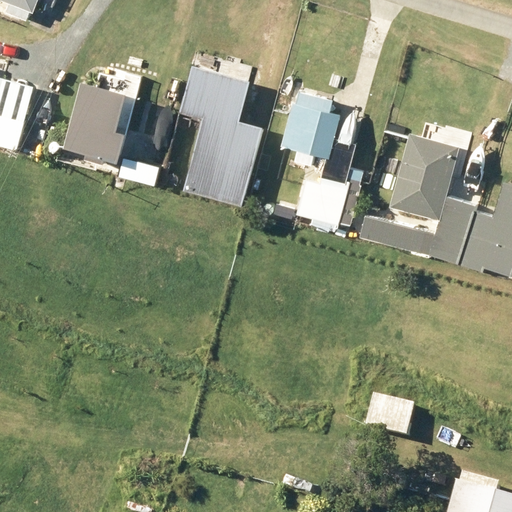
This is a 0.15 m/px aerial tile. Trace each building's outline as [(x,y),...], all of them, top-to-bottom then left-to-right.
[(7,0),(8,0),(5,10),(25,17),(28,8),(32,10),(35,0),(7,0)] [(192,64),(180,109),(202,115),(183,187),(241,202),(262,124),(238,118),(248,79),(192,64)] [(0,142),(15,147),(23,118),(0,111),(0,78),(1,76),(0,75),(0,142)] [(115,131),(126,91),(81,79),(62,147),(91,155),(93,148),(118,155),(124,134),(115,131)] [(274,101),(288,105),(293,88),(278,85),(274,101)] [(292,100),(281,143),(297,148),(294,158),(312,163),(315,151),(328,155),(339,112),(321,107),(324,97),(299,90),(296,101),(292,100)] [(365,213),(360,236),(459,261),(473,206),(474,202),(445,195),(448,186),(452,187),(454,178),(450,177),(459,142),(409,129),(389,205),(439,218),(435,231),(365,213)] [(106,167),(137,175),(140,162),(109,155),(106,167)] [(297,212),(312,215),(311,223),(335,229),(337,220),(349,223),(362,169),(351,167),(347,182),(307,172),(297,212)] [(473,206),(459,261),(483,268),(483,265),(511,271),(511,181),(502,179),(493,215),(483,213),(484,209),(473,206)] [(365,425),(407,434),(414,404),(372,395),(365,425)] [(511,511),(511,495),(457,480),(447,511),(511,511)]
